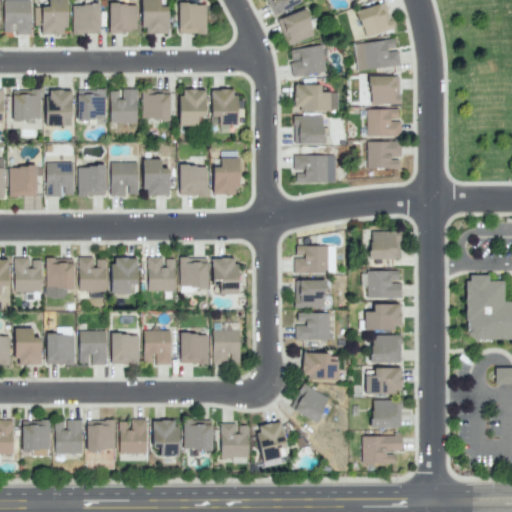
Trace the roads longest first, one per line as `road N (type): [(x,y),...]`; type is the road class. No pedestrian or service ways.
road 1 (residential): [(511,199),(365,203),(232,226),(0,228)]
road 2 (tertiary): [(0,501),(511,503)]
road 3 (residential): [(419,0),(432,85),(436,503)]
road 4 (residential): [(236,0),(267,90),(265,391)]
road 5 (residential): [(0,389),(265,391)]
road 6 (residential): [(0,63),(261,55)]
